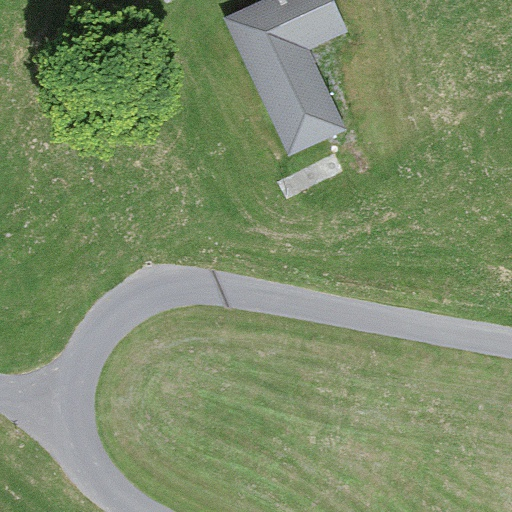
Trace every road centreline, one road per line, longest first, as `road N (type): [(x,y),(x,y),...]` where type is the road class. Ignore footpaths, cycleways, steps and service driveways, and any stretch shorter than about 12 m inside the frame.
road 1 (unclassified): [(511,344),(236,289),(165,286),(106,327),(72,399)]
road 2 (unclassified): [(72,399),(88,466),(144,511)]
